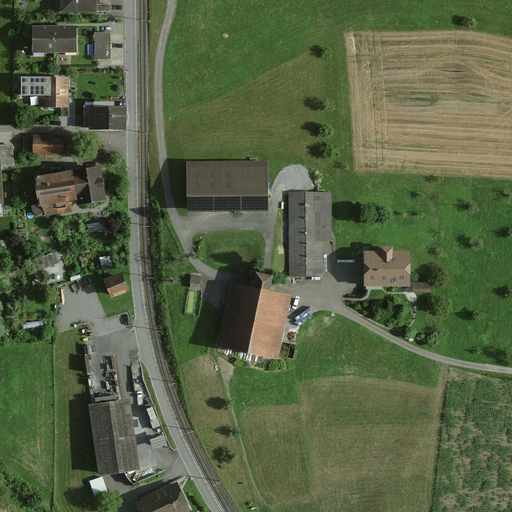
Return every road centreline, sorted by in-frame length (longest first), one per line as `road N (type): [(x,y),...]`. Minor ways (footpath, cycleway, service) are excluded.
road 1 (track): [(511,369),(415,346),(321,293),(214,270),(184,242),(161,169),(158,73),(170,0)]
road 2 (residential): [(130,0),(132,233),(142,334),(169,423),(215,511)]
